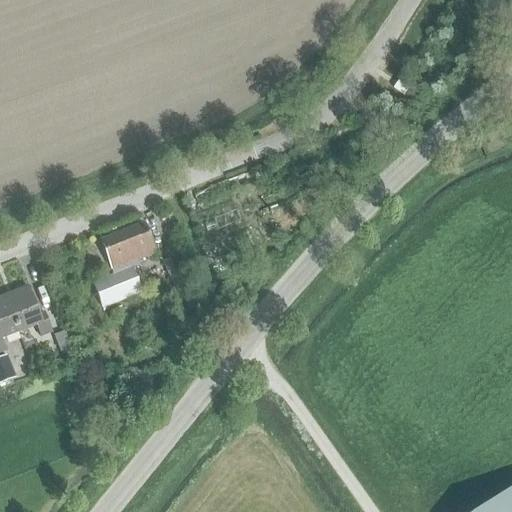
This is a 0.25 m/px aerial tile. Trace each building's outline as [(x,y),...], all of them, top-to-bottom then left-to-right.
[(408,89),(398,82),(393,90),(403,96),(408,89)] [(99,242),(111,272),(154,254),(142,224),(99,242)] [(199,307),(181,257),(175,259),(175,258),(163,263),(182,313),(199,307)] [(129,269),(90,284),(100,309),(139,293),(129,269)] [(26,288),(3,297),(17,334),(35,326),(39,337),(50,333),(43,314),(37,316),(26,288)] [(0,340),(17,334),(3,297),(0,297),(0,352),(4,351),(0,341),(0,340)] [(62,333),(52,337),(57,348),(66,344),(62,333)] [(511,511),(511,491),(482,511),(511,511)]
